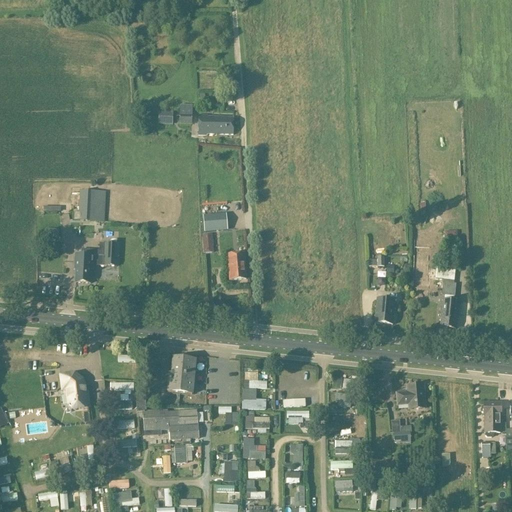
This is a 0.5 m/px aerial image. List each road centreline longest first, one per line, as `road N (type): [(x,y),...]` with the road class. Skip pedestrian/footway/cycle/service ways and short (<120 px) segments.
road 1 (unclassified): [(234,0),(255,341)]
road 2 (track): [(365,300),(346,0)]
road 3 (primary): [(255,341),(511,368)]
road 4 (primary): [(0,314),(255,341)]
